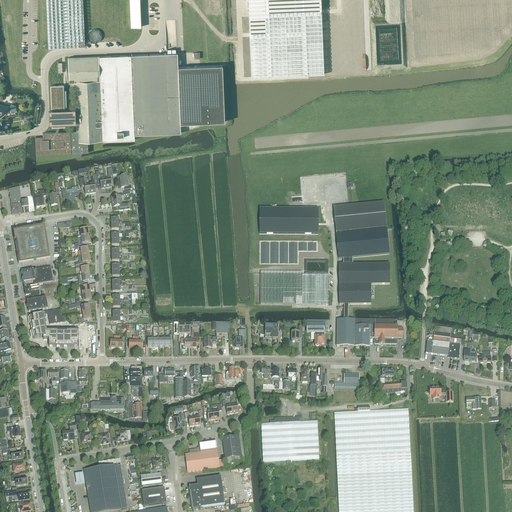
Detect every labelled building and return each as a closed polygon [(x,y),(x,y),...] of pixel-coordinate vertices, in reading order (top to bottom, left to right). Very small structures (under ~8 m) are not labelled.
[(82,0),(46,0),(48,48),(85,47),(82,0)] [(356,0),(243,0),(248,77),(360,72),(356,0)] [(130,19),(131,27),(141,27),(140,19),(130,19)] [(101,38),(101,36),(100,34),(99,32),(98,31),(97,31),(96,30),(95,30),(92,31),(91,31),(90,32),(90,33),(89,34),(89,35),(88,36),(89,38),(89,39),(90,40),(91,41),(92,42),(93,42),(94,43),(97,42),(98,42),(99,41),(100,40),(100,39),(101,38)] [(222,65),(178,67),(177,53),(176,53),(175,49),(172,49),(172,53),(171,53),(171,49),(167,50),(168,53),(131,55),(134,135),(180,133),(181,133),(180,124),(182,124),(182,123),(224,122),(222,65)] [(98,56),(102,141),(134,139),(134,135),(131,55),(98,56)] [(76,123),(76,135),(71,135),(71,132),(45,133),(46,136),(44,136),(38,136),(35,136),(35,147),(36,155),(48,154),(88,153),(88,147),(88,141),(102,141),(98,56),(68,57),(69,82),(74,82),(75,109),(66,109),(66,104),(66,90),(64,90),(64,85),(50,85),(51,109),(52,124),(52,127),(65,127),(65,123),(76,123)] [(0,117),(5,113),(6,114),(9,111),(11,111),(12,113),(16,110),(15,106),(11,104),(10,107),(8,107),(5,106),(0,104),(0,117)] [(1,121),(0,120),(0,130),(1,131),(1,134),(5,133),(5,130),(3,130),(2,126),(4,126),(3,124),(7,124),(8,124),(7,118),(1,120),(1,121)] [(108,178),(105,179),(106,188),(112,188),(111,180),(113,180),(112,172),(112,169),(107,170),(108,175),(108,178)] [(99,172),(96,173),(97,179),(97,182),(100,182),(101,185),(101,189),(106,188),(105,179),(101,179),(100,176),(100,177),(99,172)] [(125,190),(132,189),(131,186),(129,187),(127,176),(120,177),(121,188),(124,187),(125,190)] [(84,178),(80,179),(81,188),(84,187),(85,195),(90,194),(89,184),(86,184),(84,178)] [(92,184),(89,184),(90,194),(96,193),(95,186),(98,186),(97,182),(97,179),(92,179),(92,180),(92,184)] [(59,195),(58,187),(58,183),(55,183),(55,189),(56,194),(49,195),(51,206),(58,205),(56,195),(59,195)] [(19,187),(9,190),(10,197),(20,195),(19,187)] [(65,190),(62,190),(63,200),(66,199),(66,203),(67,203),(67,204),(74,202),(74,199),(81,198),(79,187),(72,188),(72,190),(65,191),(65,190)] [(43,197),(47,197),(46,190),(39,191),(40,195),(35,196),(36,200),(35,200),(36,208),(45,207),(43,197)] [(20,195),(10,197),(11,203),(19,202),(21,202),(21,201),(20,197),(20,195)] [(19,204),(11,205),(12,216),(23,214),(29,213),(28,207),(29,207),(28,201),(21,201),(21,202),(19,202),(19,204)] [(122,204),(122,201),(112,203),(112,208),(118,207),(119,211),(130,210),(129,204),(122,204)] [(389,255),(386,228),(386,222),(384,202),(383,202),(333,207),(339,260),(343,259),(343,264),(339,264),(339,305),(344,305),(344,320),(348,320),(348,305),(371,305),(371,285),(390,285),(389,264),(352,264),(352,258),(389,255)] [(259,209),(259,235),(318,235),(318,209),(259,209)] [(28,230),(14,233),(19,264),(33,262),(33,260),(36,259),(36,261),(49,259),(44,228),(31,230),(31,232),(28,232),(28,230)] [(81,237),(88,236),(87,228),(80,230),(81,237)] [(90,243),(88,236),(81,237),(82,244),(90,243)] [(81,256),(89,255),(88,248),(80,249),(81,256)] [(90,262),(89,255),(81,256),(83,263),(90,262)] [(53,282),(51,267),(22,272),(24,283),(34,281),(34,285),(53,282)] [(82,275),(89,274),(88,267),(81,268),(82,275)] [(328,275),(309,275),(302,275),(302,273),(260,273),(260,305),(302,305),(309,305),(328,305),(328,275)] [(90,281),(89,274),(82,275),(83,282),(90,281)] [(28,313),(34,312),(41,311),(48,310),(46,298),(40,299),(40,294),(38,284),(24,287),(26,296),(27,296),(28,302),(27,302),(27,305),(26,307),(28,308),(28,313)] [(82,294),(90,293),(89,286),(81,287),(82,294)] [(91,300),(90,293),(82,294),(83,301),(91,300)] [(83,313),(90,312),(89,305),(82,306),(83,313)] [(91,319),(90,312),(83,313),(84,321),(91,319)] [(45,314),(28,317),(31,335),(43,333),(45,339),(51,339),(52,349),(80,349),(79,329),(48,330),(45,316),(45,314)] [(328,333),(328,321),(306,320),(306,324),(306,333),(321,333),(321,336),(315,336),(315,346),(316,346),(316,347),(318,347),(319,346),(320,346),(320,345),(324,346),(324,333),(328,333)] [(369,339),(374,339),(374,345),(396,345),(397,339),(397,338),(403,338),(403,329),(397,329),(397,321),(348,320),(344,320),(337,320),(337,325),(336,346),(354,346),(354,347),(369,347),(369,339)] [(190,334),(190,329),(190,326),(190,327),(190,323),(174,323),(174,335),(190,334)] [(216,334),(230,334),(230,323),(216,323),(216,334)] [(265,335),(265,339),(271,339),(271,338),(273,338),(277,338),(277,332),(276,332),(276,327),(267,327),(266,335),(265,335)] [(302,338),(302,327),(298,327),(298,332),(291,332),(291,335),(291,337),(291,342),(292,342),(292,343),(295,343),(295,342),(299,342),(299,338),(302,338)] [(434,341),(428,340),(426,354),(432,354),(448,356),(448,358),(459,360),(461,346),(465,346),(466,336),(451,335),(452,329),(436,327),(434,341)] [(193,329),(190,329),(190,334),(190,336),(191,336),(191,349),(197,348),(197,345),(200,345),(200,337),(197,337),(197,338),(193,338),(193,329)] [(7,330),(0,331),(0,337),(1,337),(1,340),(8,339),(7,330)] [(234,338),(234,348),(234,349),(238,349),(238,348),(245,348),(245,331),(239,331),(239,336),(240,338),(234,338)] [(212,344),(216,344),(216,338),(212,338),(204,338),(204,348),(212,348),(212,344)] [(9,343),(2,345),(0,345),(0,348),(1,352),(11,349),(9,343)] [(496,357),(496,351),(492,351),(492,353),(490,353),(483,353),(483,357),(479,357),(480,363),(491,363),(491,357),(496,357)] [(11,362),(12,361),(11,359),(10,359),(10,355),(1,356),(1,355),(0,355),(0,360),(2,360),(3,364),(11,363),(11,362)] [(272,371),(270,370),(270,368),(262,368),(262,374),(264,374),(264,379),(268,379),(268,374),(272,374),(272,378),(279,378),(279,370),(272,369),(272,371)] [(165,378),(175,377),(175,374),(174,373),(174,369),(165,370),(165,378)] [(200,375),(198,375),(198,369),(190,369),(190,374),(192,374),(192,379),(194,378),(194,384),(197,384),(200,383),(200,375)] [(203,383),(202,377),(208,377),(208,380),(212,380),(212,377),(211,377),(211,369),(202,369),(202,377),(200,377),(200,383),(203,383)] [(226,373),(226,379),(229,379),(229,380),(235,380),(235,379),(238,378),(238,372),(235,372),(235,369),(229,369),(229,372),(227,372),(226,373)] [(296,370),(287,369),(287,379),(296,379),(296,370)] [(327,377),(323,377),(324,369),(318,369),(318,377),(319,377),(319,381),(322,381),(322,386),(327,386),(327,377)] [(131,378),(131,386),(140,385),(140,377),(140,371),(135,371),(134,370),(133,370),(132,371),(131,371),(131,378)] [(310,387),(309,387),(309,397),(316,397),(316,374),(310,374),(310,380),(308,380),(308,370),(302,370),(302,375),(301,376),(301,377),(301,378),(301,379),(301,382),(310,383),(310,387)] [(380,376),(380,379),(384,379),(384,377),(394,377),(394,370),(384,370),(382,370),(382,376),(380,376)] [(56,382),(56,378),(58,378),(58,371),(48,371),(49,378),(51,378),(52,382),(56,382)] [(70,392),(70,395),(74,394),(73,383),(70,383),(69,379),(68,379),(68,371),(61,371),(61,379),(64,379),(64,384),(61,384),(62,393),(70,392)] [(79,381),(83,381),(87,381),(87,377),(86,377),(86,371),(79,371),(79,379),(79,381)] [(149,383),(156,383),(156,378),(153,378),(153,371),(144,371),(144,378),(148,378),(149,383)] [(359,390),(359,375),(344,374),(344,384),(335,383),(335,390),(359,390)] [(223,384),(223,376),(214,376),(215,387),(223,386),(223,384)] [(175,399),(183,399),(183,379),(174,379),(175,399)] [(162,389),(163,389),(164,396),(170,396),(170,380),(163,380),(162,380),(162,389)] [(406,382),(381,384),(382,394),(385,394),(385,396),(387,396),(387,394),(395,393),(405,391),(405,389),(407,389),(406,382)] [(453,393),(446,393),(441,393),(441,388),(429,388),(430,390),(427,393),(430,395),(430,396),(432,398),(432,399),(439,399),(439,396),(441,396),(441,395),(446,396),(446,403),(453,403),(453,393)] [(55,399),(55,390),(46,390),(46,401),(49,401),(49,399),(55,399)] [(91,410),(100,410),(124,410),(124,399),(116,399),(116,396),(113,396),(113,399),(100,399),(100,403),(91,403),(91,410)] [(472,410),(481,410),(480,398),(466,398),(466,403),(472,403),(472,410)] [(237,404),(231,405),(233,414),(238,413),(237,406),(240,405),(239,399),(236,400),(237,404)] [(233,414),(231,405),(226,406),(225,401),(222,402),(223,408),(226,407),(227,415),(233,414)] [(141,405),(131,405),(131,419),(135,419),(141,419),(141,405)] [(218,410),(212,411),(214,420),(219,419),(218,412),(221,411),(220,405),(217,406),(218,410)] [(214,420),(212,411),(207,412),(206,407),(203,408),(204,414),(207,413),(208,421),(214,420)] [(358,407),(358,409),(355,409),(355,412),(334,413),(338,494),(338,495),(338,511),(413,511),(412,491),(408,409),(370,411),(370,407),(358,407)] [(199,416),(194,417),(195,426),(201,425),(199,418),(203,417),(202,411),(198,412),(199,416)] [(195,426),(194,417),(188,418),(188,413),(184,414),(185,420),(188,419),(189,427),(195,426)] [(172,419),(173,424),(170,424),(171,431),(174,430),(174,431),(182,430),(181,422),(184,421),(183,415),(178,416),(179,418),(172,419)] [(299,418),(288,418),(274,419),(274,421),(270,422),(270,424),(261,424),(263,462),(319,460),(317,421),(300,422),(299,418)] [(73,431),(77,430),(76,424),(69,425),(70,432),(63,433),(64,441),(70,440),(70,441),(75,440),(73,431)] [(7,428),(8,432),(10,432),(11,440),(12,440),(15,440),(16,439),(16,438),(21,437),(20,429),(14,430),(13,427),(7,428)] [(81,433),(80,434),(82,444),(91,442),(91,441),(91,438),(94,437),(94,433),(93,429),(90,430),(90,433),(84,434),(83,433),(81,433)] [(118,442),(128,441),(126,432),(116,433),(118,442)] [(100,445),(110,444),(108,435),(98,436),(100,445)] [(240,460),(240,458),(237,439),(239,438),(239,436),(222,438),(225,460),(226,464),(229,463),(230,464),(233,464),(233,463),(233,461),(240,460)] [(197,448),(197,449),(189,450),(190,454),(185,455),(188,473),(204,470),(204,471),(219,469),(217,450),(216,443),(199,445),(200,447),(199,447),(197,448)] [(22,453),(22,452),(15,453),(14,449),(7,451),(8,457),(11,456),(12,461),(23,459),(22,456),(23,455),(23,452),(22,453)] [(140,476),(142,486),(161,484),(160,474),(157,474),(157,471),(161,470),(162,470),(161,459),(152,460),(152,461),(154,471),(151,471),(150,470),(150,471),(151,475),(140,476)] [(13,467),(14,474),(25,472),(24,468),(25,468),(25,465),(24,465),(16,466),(16,462),(9,464),(9,467),(13,467)] [(121,475),(116,476),(114,465),(84,470),(90,511),(110,511),(127,509),(121,475)] [(18,475),(11,476),(12,483),(16,482),(16,486),(27,485),(27,484),(28,484),(27,479),(26,479),(26,477),(18,479),(18,475)] [(192,509),(225,505),(221,477),(196,480),(197,486),(189,487),(192,509)] [(162,505),(166,504),(165,498),(166,498),(165,498),(164,489),(142,492),(144,507),(162,505)] [(20,490),(8,492),(9,497),(18,496),(19,501),(29,500),(29,498),(30,498),(29,494),(28,494),(28,492),(21,493),(20,490)] [(20,506),(20,511),(28,511),(32,511),(31,507),(30,505),(23,506),(23,503),(16,504),(17,507),(20,506)]
